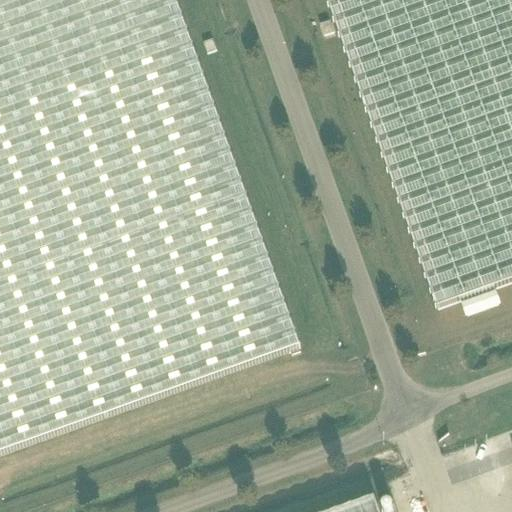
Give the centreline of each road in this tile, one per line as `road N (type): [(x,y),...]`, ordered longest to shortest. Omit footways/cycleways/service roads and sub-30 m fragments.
road 1 (unclassified): [(405,410),(258,0)]
road 2 (unclassified): [(167,511),(374,436),(405,410)]
